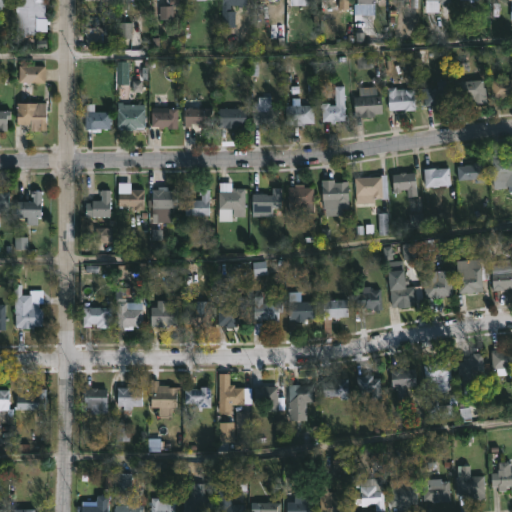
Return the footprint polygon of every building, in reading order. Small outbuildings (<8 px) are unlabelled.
[(0,0),(0,10),(8,10),(8,0),(0,0)] [(37,32),(17,32),(16,0),(46,0),(46,18),(37,18),(37,32)] [(247,0),(248,5),(231,5),(231,11),(236,11),(236,27),(222,27),(222,0),(247,0)] [(375,0),(375,10),(366,10),(366,3),(358,3),(358,0),(375,0)] [(449,0),(450,3),(440,3),(440,12),(426,12),(426,0),(449,0)] [(45,66),(45,82),(18,82),(19,65),(45,66)] [(511,96),(507,96),(507,97),(493,98),(492,79),(511,78),(511,96)] [(483,79),(484,87),(486,87),(487,97),(457,99),(456,81),(483,79)] [(446,80),(448,100),(439,101),(439,105),(426,106),(425,93),(423,93),(423,88),(431,87),(431,89),(438,89),(437,80),(446,80)] [(345,85),(346,120),(323,121),(322,104),(323,103),(330,102),(330,105),(337,105),(336,86),(345,85)] [(377,86),(378,95),(382,95),(383,113),(375,113),(375,116),(356,116),(355,96),(360,96),(360,87),(377,86)] [(397,87),(397,89),(416,89),(416,110),(390,110),(389,87),(397,87)] [(271,96),(271,102),(278,102),(278,126),(269,126),(269,124),(252,124),(252,102),(258,102),(258,96),(271,96)] [(302,98),(302,105),(314,105),(315,123),(307,123),(307,125),(287,124),(286,105),(292,105),(292,98),(302,98)] [(48,122),(48,131),(31,130),(31,124),(18,124),(19,102),(47,103),(47,122),(48,122)] [(124,102),(124,109),(144,109),(144,129),(120,129),(120,128),(118,128),(118,102),(124,102)] [(95,104),(95,112),(111,112),(111,128),(101,128),(101,132),(85,131),(86,104),(95,104)] [(178,108),(178,129),(168,129),(168,126),(164,126),(164,129),(160,129),(160,126),(152,126),(152,107),(178,108)] [(207,116),(207,128),(202,128),(202,123),(190,123),(190,126),(184,126),(183,108),(210,108),(211,116),(207,116)] [(237,126),(237,128),(219,127),(219,108),(246,108),(246,126),(237,126)] [(7,118),(7,131),(0,131),(0,110),(11,111),(11,118),(7,118)] [(508,156),(508,159),(511,158),(511,186),(507,186),(507,189),(494,189),(493,158),(504,159),(504,156),(508,156)] [(482,161),(484,182),(475,183),(475,179),(458,180),(457,166),(474,164),(474,162),(482,161)] [(450,168),(451,185),(426,187),(425,169),(450,168)] [(407,172),(407,173),(418,174),(418,196),(408,197),(408,190),(402,190),(402,192),(394,192),(393,174),(407,172)] [(388,174),(389,199),(376,198),(376,202),(357,203),(357,178),(382,176),(382,175),(388,174)] [(335,179),(335,182),(349,181),(350,208),(342,208),(342,216),(332,216),(332,209),(324,209),(323,180),(335,179)] [(228,183),(228,192),(232,192),(232,188),(246,189),(245,217),(234,216),(234,209),(231,209),(231,219),(221,219),(222,209),(219,209),(220,182),(228,183)] [(305,184),(305,187),(313,187),(314,213),(289,213),(289,187),(295,186),(295,184),(305,184)] [(168,187),(168,190),(177,191),(177,208),(170,207),(170,223),(158,222),(158,214),(152,214),(153,189),(158,189),(158,187),(168,187)] [(282,188),(281,208),(272,207),(272,216),(253,216),(253,193),(273,195),(273,187),(282,188)] [(144,189),(144,210),(136,210),(136,206),(118,206),(118,192),(130,192),(130,190),(144,189)] [(210,189),(210,215),(185,215),(186,202),(192,202),(192,200),(202,200),(202,195),(199,195),(199,189),(210,189)] [(42,191),(41,217),(38,217),(38,225),(27,224),(28,217),(17,217),(18,201),(34,202),(34,197),(31,197),(31,190),(42,191)] [(111,190),(111,217),(85,217),(85,203),(91,203),(91,200),(101,200),(100,190),(111,190)] [(0,212),(0,222),(1,222),(1,227),(0,227),(0,191),(10,191),(9,212),(0,212)] [(473,291),(473,293),(464,294),(464,292),(459,292),(457,261),(487,258),(489,279),(483,280),(484,291),(473,291)] [(448,270),(449,278),(451,278),(453,295),(433,298),(434,309),(427,309),(426,298),(425,298),(423,272),(448,270)] [(511,287),(496,290),(494,290),(493,271),(511,270),(511,287)] [(407,278),(409,278),(408,287),(422,285),(424,312),(417,313),(416,305),(393,307),(391,272),(407,271),(407,278)] [(124,275),(125,287),(129,287),(130,295),(126,295),(127,309),(143,309),(143,326),(137,327),(137,326),(133,326),(133,329),(125,329),(125,340),(118,339),(116,275),(124,275)] [(371,286),(371,290),(381,289),(382,310),(358,308),(357,293),(363,293),(363,287),(371,286)] [(301,292),(301,301),(315,301),(315,319),(305,319),(305,321),(296,321),(296,335),(289,335),(289,292),(301,292)] [(262,297),(261,304),(281,304),(281,312),(278,312),(278,324),(266,323),(266,320),(262,320),(262,322),(254,322),(253,296),(262,297)] [(233,297),(233,298),(246,298),(246,326),(226,327),(226,324),(218,324),(218,309),(216,309),(217,297),(233,297)] [(340,317),(340,318),(331,317),(332,334),(324,334),(323,300),(348,300),(348,317),(340,317)] [(167,301),(167,308),(176,308),(176,325),(168,325),(168,327),(150,326),(150,306),(157,306),(157,301),(167,301)] [(210,301),(210,326),(184,325),(185,309),(187,309),(187,304),(197,305),(197,301),(210,301)] [(91,307),(112,308),(112,315),(108,315),(108,328),(99,328),(99,327),(97,327),(97,324),(91,324),(91,327),(83,327),(83,308),(91,307)] [(34,326),(34,328),(16,327),(16,308),(43,308),(43,326),(34,326)] [(511,350),(511,367),(491,369),(491,351),(511,350)] [(483,353),(484,363),(490,362),(490,372),(463,374),(462,361),(473,360),(472,354),(483,353)] [(450,359),(452,380),(450,380),(450,391),(427,391),(427,383),(425,384),(424,364),(439,362),(439,360),(450,359)] [(417,368),(418,386),(406,386),(407,400),(396,400),(396,388),(391,388),(389,370),(417,368)] [(227,375),(227,385),(235,384),(235,388),(244,388),(244,405),(232,405),(232,410),(224,410),(224,405),(219,405),(220,376),(227,375)] [(373,375),(373,379),(381,379),(381,399),(372,400),(371,392),(365,392),(365,395),(357,395),(357,377),(373,375)] [(349,379),(349,400),(341,400),(341,396),(323,397),(323,383),(335,383),(334,380),(349,379)] [(159,380),(159,385),(169,385),(169,387),(177,387),(176,407),(170,407),(170,416),(159,416),(159,407),(151,407),(151,380),(159,380)] [(300,384),(313,385),(314,402),(289,402),(289,385),(300,384)] [(278,386),(277,411),(267,411),(268,402),(253,402),(254,387),(278,386)] [(129,387),(129,389),(142,389),(142,406),(132,406),(132,414),(124,414),(124,406),(118,406),(118,387),(129,387)] [(211,387),(211,408),(197,408),(197,403),(185,403),(185,390),(201,389),(201,387),(211,387)] [(98,388),(98,389),(107,389),(108,413),(91,413),(91,407),(89,407),(89,403),(84,403),(84,389),(98,388)] [(0,390),(9,390),(9,409),(14,409),(13,423),(0,421),(0,390)] [(46,409),(17,409),(17,395),(36,395),(36,390),(46,390),(46,409)] [(438,395),(440,407),(446,406),(447,417),(431,419),(430,410),(426,410),(425,397),(438,395)] [(511,461),(511,472),(511,471),(511,486),(492,486),(492,472),(498,472),(499,461),(511,461)] [(470,465),(470,476),(485,476),(485,494),(476,494),(476,496),(457,495),(458,465),(470,465)] [(131,473),(131,492),(126,492),(126,505),(133,505),(133,500),(139,500),(139,505),(144,505),(143,511),(115,511),(115,505),(120,503),(120,491),(115,491),(115,473),(131,473)] [(329,477),(329,491),(336,491),(336,496),(349,496),(349,504),(346,504),(346,511),(321,511),(321,477),(329,477)] [(383,477),(385,510),(376,511),(376,504),(362,506),(362,504),(355,504),(355,492),(361,491),(360,478),(383,477)] [(404,480),(404,486),(417,486),(418,503),(410,503),(410,507),(391,506),(390,487),(392,487),(391,480),(404,480)] [(450,480),(450,501),(424,501),(424,486),(437,485),(436,482),(450,480)] [(232,493),(232,503),(245,503),(245,511),(218,511),(218,488),(232,488),(232,493)] [(81,511),(82,501),(98,501),(98,494),(109,495),(109,511),(81,511)] [(212,496),(211,511),(184,511),(184,496),(212,496)] [(175,499),(174,511),(151,511),(151,509),(149,509),(149,506),(151,506),(151,497),(175,499)] [(287,511),(287,501),(315,501),(315,511),(287,511)] [(281,502),(281,511),(251,511),(251,502),(281,502)]
